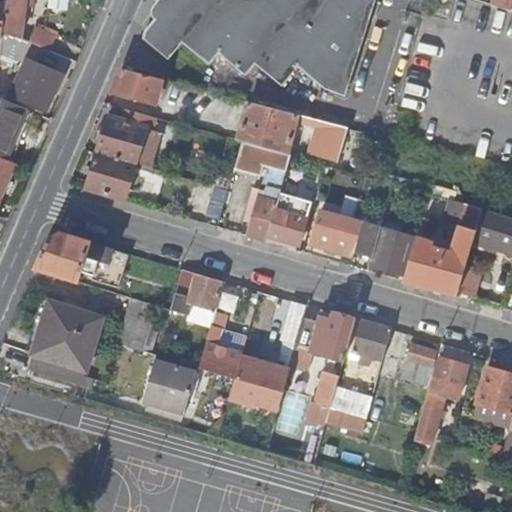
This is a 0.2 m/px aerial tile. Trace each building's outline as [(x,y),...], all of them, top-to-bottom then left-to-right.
[(26,0),(6,0),(6,4),(3,33),(17,39),(19,20),(24,21),(26,0)] [(48,0),(49,9),(68,10),(68,0),(48,0)] [(335,93),(363,0),(306,0),(297,12),(282,0),(260,0),(248,15),(229,0),(215,0),(203,14),(186,0),(170,0),(144,31),(144,39),(168,60),(183,43),(209,65),(219,54),(246,76),(255,65),(282,87),(298,68),(324,89),(335,93)] [(511,0),(492,0),(490,6),(511,12),(511,0)] [(47,112),(63,78),(50,72),(52,67),(35,60),(24,86),(33,91),(28,104),(47,112)] [(161,80),(122,69),(115,93),(155,104),(161,80)] [(208,104),(202,92),(179,103),(185,116),(208,104)] [(27,110),(0,99),(0,157),(6,160),(27,110)] [(289,155),(296,126),(299,116),(248,103),(239,141),(244,143),(289,155)] [(157,118),(126,109),(123,121),(108,117),(97,153),(136,165),(147,129),(153,131),(157,118)] [(319,131),(321,122),(299,116),(296,126),(319,131)] [(292,156),(289,155),(244,143),(238,164),(262,171),(264,166),(287,172),(292,156)] [(86,188),(125,201),(136,165),(97,153),(86,188)] [(325,175),(328,167),(292,156),(287,172),(287,173),(299,176),(301,168),(325,175)] [(0,203),(17,164),(6,160),(0,157),(0,203)] [(205,210),(211,188),(197,184),(191,205),(205,210)] [(247,236),(266,242),(268,237),(276,209),(278,203),(258,197),(247,236)] [(276,209),(268,237),(299,246),(307,219),(310,208),(279,199),(278,203),(276,209)] [(473,244),(483,211),(466,206),(455,245),(455,246),(452,257),(431,250),(432,244),(416,240),(403,282),(457,297),(473,244)] [(511,255),(511,218),(483,211),(473,244),(511,255)] [(355,253),(363,225),(321,212),(312,244),(353,257),(355,253)] [(380,230),(363,225),(355,253),(372,258),(369,267),(400,277),(409,246),(378,236),(380,230)] [(130,254),(61,234),(48,241),(35,269),(77,282),(79,276),(119,287),(130,254)] [(224,281),(182,269),(171,309),(189,314),(188,320),(211,327),(212,324),(212,322),(219,298),(224,281)] [(144,350),(156,306),(131,298),(118,343),(144,350)] [(50,301),(43,323),(97,339),(104,317),(50,301)] [(282,338),(297,343),(304,318),(308,306),(293,302),(282,338)] [(297,343),(297,345),(311,349),(311,352),(327,357),(343,362),(355,320),(333,313),(331,321),(320,318),(319,323),(304,318),(297,343)] [(351,352),(382,362),(391,330),(360,321),(351,352)] [(199,369),(235,379),(242,355),(242,354),(219,348),(225,325),(212,322),(212,324),(211,327),(199,369)] [(34,353),(87,370),(88,370),(97,339),(43,323),(34,353)] [(436,352),(411,345),(402,379),(427,386),(436,352)] [(34,353),(33,353),(29,366),(83,383),(86,374),(87,370),(34,353)] [(235,379),(229,400),(255,408),(261,387),(283,393),(289,370),(242,355),(235,379)] [(416,433),(436,438),(446,399),(458,402),(467,367),(439,359),(434,378),(432,377),(416,433)] [(182,415),(195,373),(155,361),(142,403),(182,415)] [(511,429),(504,459),(511,461),(511,375),(487,368),(477,405),(511,414),(511,429)] [(314,402),(330,407),(336,386),(339,377),(322,372),(314,402)] [(330,407),(328,414),(365,424),(367,418),(373,397),(336,386),(330,407)] [(416,433),(414,440),(434,445),(436,438),(416,433)]
